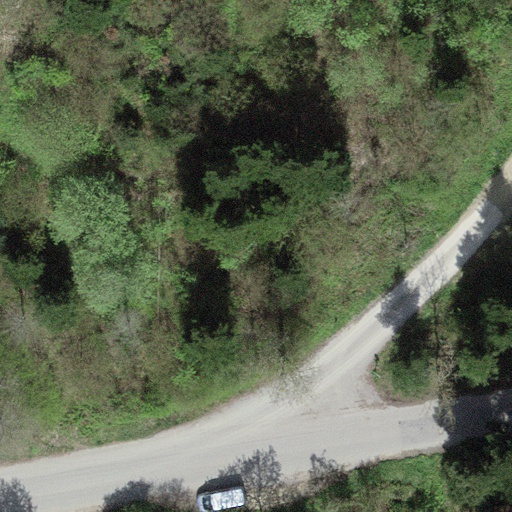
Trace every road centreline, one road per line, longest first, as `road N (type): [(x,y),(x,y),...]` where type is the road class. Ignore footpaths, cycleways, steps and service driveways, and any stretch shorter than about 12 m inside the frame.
road 1 (motorway): [(253,0),(234,511)]
road 2 (unclassified): [(511,184),(343,367),(216,453)]
road 3 (unclassified): [(216,453),(511,407)]
road 4 (unclassified): [(0,487),(216,453)]
